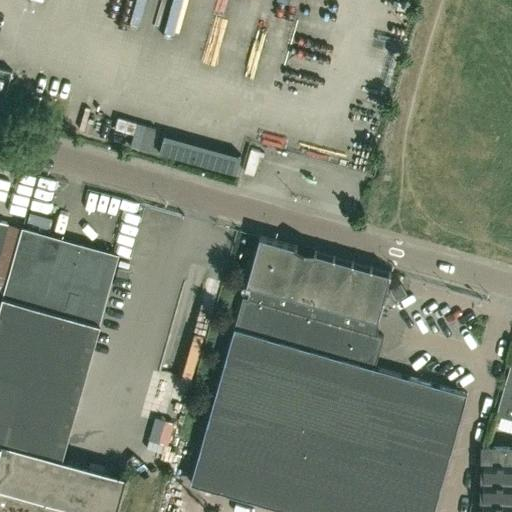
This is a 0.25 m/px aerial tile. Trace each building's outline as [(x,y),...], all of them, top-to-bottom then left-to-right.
[(12,70),(0,67),(0,104),(3,105),(12,70)] [(106,217),(104,227),(120,231),(122,221),(106,217)] [(91,511),(92,511),(95,511),(96,511),(99,511),(117,511),(127,476),(56,456),(94,322),(100,323),(119,253),(22,226),(0,304),(0,511),(91,511)] [(378,319),(392,272),(295,245),(260,235),(247,282),(251,284),(248,297),(244,295),(191,482),(297,511),(433,511),(468,392),(375,366),(384,335),(373,332),(376,319),(378,319)] [(511,363),(497,414),(511,418),(511,363)] [(511,511),(511,446),(482,446),(480,511),(511,511)]
